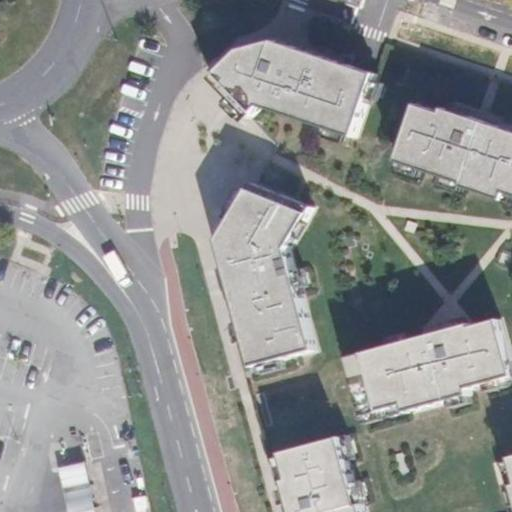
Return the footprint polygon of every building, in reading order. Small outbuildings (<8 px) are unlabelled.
[(243,47),(213,77),(252,116),(265,104),(358,135),(378,72),(277,38),(243,47)] [(107,127),(118,111),(112,107),(126,86),(109,75),(85,113),(107,127)] [(470,183),(469,185),(509,198),(511,192),(511,191),(511,130),(448,109),(446,113),(421,105),(403,162),(470,183)] [(317,208),(257,183),(224,241),(258,367),(320,350),(292,249),(317,208)] [(511,378),(511,355),(501,319),(476,327),(475,323),(352,359),(365,417),(410,404),(412,412),(475,393),(474,390),(511,378)] [(295,480),(289,482),(297,511),(368,511),(366,503),(363,504),(343,438),(287,454),(295,480)] [(99,511),(90,462),(64,467),(73,511),(99,511)]
